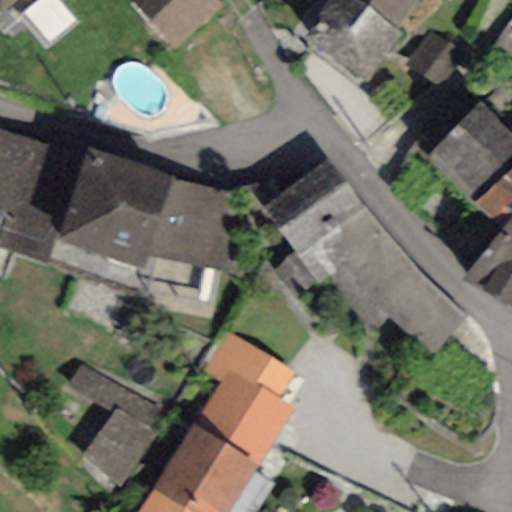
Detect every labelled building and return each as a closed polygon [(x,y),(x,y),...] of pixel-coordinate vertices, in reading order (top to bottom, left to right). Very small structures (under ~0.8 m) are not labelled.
[(27,0),(0,0),(0,21),(1,22),(27,0)] [(210,0),(128,0),(125,3),(172,55),(221,11),(210,0)] [(422,0),(335,0),(300,52),(366,95),(401,42),(397,39),(422,0)] [(464,57),(425,33),(402,69),(441,93),(464,57)] [(467,123),(452,109),(417,145),(436,160),(426,167),(473,218),(511,166),(511,142),(478,110),(467,123)] [(0,136),(0,221),(6,223),(0,241),(0,256),(49,273),(53,260),(140,289),(149,265),(175,188),(88,158),(86,165),(0,136)] [(511,166),(473,218),(499,242),(507,230),(511,232),(511,166)] [(423,280),(322,169),(261,224),(321,290),(339,274),(421,365),(465,326),(423,280)] [(228,197),(175,188),(149,265),(221,278),(228,197)] [(511,232),(507,230),(499,242),(465,292),(511,324),(511,232)] [(204,378),(218,386),(226,373),(277,404),(293,378),(227,339),(204,378)] [(292,413),(277,404),(226,373),(218,386),(142,511),(231,511),(252,476),(292,413)] [(95,482),(137,493),(160,402),(82,383),(77,404),(112,413),(95,482)] [(260,511),(274,488),(252,476),(231,511),(260,511)]
